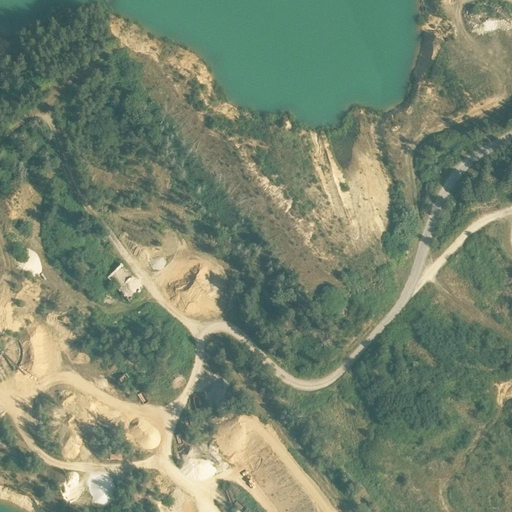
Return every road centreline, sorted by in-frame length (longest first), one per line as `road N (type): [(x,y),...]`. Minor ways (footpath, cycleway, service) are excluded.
road 1 (track): [(274,511),(253,485),(197,487),(172,467),(169,434),(195,382),(197,346),(66,169),(56,129),(62,88),(0,104)]
road 2 (track): [(287,373),(314,386),(332,374),(427,270),(487,219),(511,212)]
